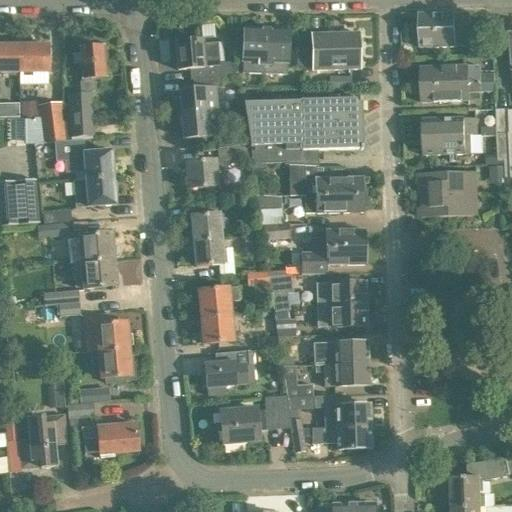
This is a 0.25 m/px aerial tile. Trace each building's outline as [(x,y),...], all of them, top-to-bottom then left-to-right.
[(419,15),(420,49),(471,48),(470,27),(489,26),(489,18),(470,18),(470,13),(419,15)] [(242,74),(264,75),(265,30),(243,29),(242,40),(242,51),(241,64),(242,64),(242,74)] [(265,30),(264,75),(286,76),(286,66),(287,64),(288,31),(265,30)] [(311,35),(311,71),(358,70),(357,34),(311,35)] [(242,51),(242,40),(230,40),(231,51),(242,51)] [(192,81),(220,78),(234,76),(233,64),(217,65),(215,41),(201,42),(201,41),(175,43),(175,47),(173,47),(174,59),(176,59),(177,71),(188,70),(189,81),(192,81)] [(0,73),(19,73),(19,46),(0,46),(0,73)] [(19,46),(19,73),(19,85),(47,85),(47,46),(19,46)] [(80,95),(68,95),(70,138),(92,137),(90,95),(94,90),(94,80),(105,79),(102,46),(78,48),(81,81),(82,81),(80,83),(80,95)] [(297,47),(297,71),(307,71),(307,47),(297,47)] [(421,69),(422,87),(494,85),(493,70),(479,70),(466,69),(430,70),(421,69)] [(178,101),(179,116),(216,112),(214,89),(221,88),(220,78),(192,81),(193,90),(179,92),(180,101),(178,101)] [(323,89),(347,91),(348,81),(324,79),(323,89)] [(494,85),(422,87),(422,104),(467,104),(467,102),(479,102),(479,92),(494,92),(494,85)] [(299,102),(243,103),(252,164),(265,163),(290,166),(290,168),(302,168),(314,168),(313,151),(362,150),(361,148),(360,103),(360,100),(360,99),(299,101),(299,102)] [(0,101),(0,116),(19,116),(18,101),(0,101)] [(37,101),(21,101),(21,116),(37,115),(37,101)] [(38,107),(39,118),(42,145),(66,142),(61,104),(38,107)] [(496,136),(496,142),(497,158),(497,163),(504,163),(504,164),(505,182),(511,181),(511,111),(508,111),(508,110),(495,111),(496,128),(496,136)] [(217,136),(218,149),(247,146),(245,133),(218,136),(216,112),(179,116),(180,131),(182,130),(183,140),(217,136)] [(464,119),(423,121),(423,141),(467,139),(468,137),(477,137),(476,120),(464,120),(464,119)] [(496,136),(496,128),(481,128),(481,136),(496,136)] [(483,142),(496,142),(496,136),(481,136),(477,137),(468,137),(467,139),(423,141),(424,157),(449,156),(449,164),(457,163),(456,156),(465,156),(465,155),(483,155),(483,142)] [(84,171),(85,180),(113,179),(112,175),(115,175),(114,165),(112,164),(110,152),(83,153),(81,141),(51,145),(52,161),(64,160),(65,173),(84,171)] [(214,161),(186,164),(188,190),(216,188),(215,173),(225,172),(225,160),(248,158),(247,146),(218,149),(217,150),(218,161),(214,161)] [(501,167),(489,168),(490,177),(502,177),(501,167)] [(302,168),(290,168),(290,198),(305,198),(306,198),(362,196),(361,179),(315,180),(314,181),(314,168),(302,168)] [(420,175),(421,197),(475,196),(475,173),(420,175)] [(113,179),(85,180),(71,182),(74,209),(87,208),(115,206),(114,193),(116,193),(115,182),(113,183),(113,179)] [(36,181),(0,183),(0,227),(40,224),(36,181)] [(243,183),(229,186),(232,199),(246,196),(243,183)] [(306,198),(305,198),(305,214),(315,214),(317,215),(362,214),(362,196),(306,198)] [(475,196),(421,197),(421,219),(476,218),(475,196)] [(68,212),(42,214),(43,226),(66,225),(69,224),(68,212)] [(190,217),(192,242),(219,239),(217,214),(190,217)] [(281,224),(261,226),(263,242),(289,240),(287,224),(281,224)] [(66,225),(43,226),(37,226),(35,226),(35,227),(37,240),(68,237),(66,225)] [(257,225),(242,226),(243,238),(258,237),(257,225)] [(308,245),(308,252),(363,249),(363,231),(323,232),(323,236),(314,236),(314,245),(308,245)] [(71,249),(72,264),(113,261),(111,234),(78,237),(78,248),(71,249)] [(258,237),(243,238),(244,249),(259,248),(258,237)] [(219,239),(192,242),(195,268),(230,265),(229,247),(220,248),(219,239)] [(363,249),(308,252),(299,252),(300,274),(327,273),(326,267),(364,266),(363,249)] [(113,261),(72,264),(74,280),(81,279),(82,290),(116,287),(113,261)] [(245,276),(246,287),(266,285),(265,274),(245,276)] [(270,294),(275,322),(288,320),(287,309),(289,308),(288,294),(292,294),(291,276),(268,278),(270,294)] [(316,284),(316,307),(365,305),(365,297),(364,297),(364,283),(316,284)] [(237,288),(197,291),(199,319),(231,316),(229,303),(238,303),(237,288)] [(44,307),(58,306),(78,304),(77,291),(43,294),(44,307)] [(58,306),(59,313),(59,318),(79,316),(78,304),(58,306)] [(365,305),(316,307),(317,329),(365,328),(365,313),(365,305)] [(87,353),(89,353),(128,349),(127,346),(131,346),(130,336),(126,337),(125,323),(114,324),(113,316),(84,319),(87,353)] [(231,316),(199,319),(202,345),(233,342),(231,316)] [(275,322),(278,340),(295,340),(294,321),(288,320),(275,322)] [(257,338),(258,351),(276,350),(274,336),(257,338)] [(366,343),(312,345),(313,366),(314,366),(367,365),(366,343)] [(128,349),(89,353),(90,363),(99,362),(100,379),(104,379),(105,383),(135,381),(134,363),(129,364),(128,349)] [(251,353),(238,354),(238,363),(251,362),(251,353)] [(283,358),(283,368),(294,368),(294,358),(283,358)] [(204,375),(200,375),(202,388),(206,388),(206,389),(207,389),(207,397),(224,396),(223,388),(253,385),(251,366),(233,367),(233,363),(203,365),(204,375)] [(367,365),(314,366),(314,374),(322,373),(322,388),(368,387),(367,365)] [(283,368),(282,368),(287,398),(312,398),(311,386),(296,386),(295,368),(294,368),(283,368)] [(46,377),(48,408),(63,407),(61,376),(46,377)] [(80,392),(81,404),(107,402),(106,389),(80,392)] [(312,398),(287,398),(289,411),(322,410),(322,408),(335,407),(335,397),(312,398)] [(258,432),(290,428),(290,420),(289,411),(287,398),(265,400),(266,411),(257,412),(257,410),(219,413),(222,446),(258,442),(258,432)] [(91,404),(67,407),(69,429),(75,428),(77,419),(93,418),(91,404)] [(335,407),(322,408),(322,410),(323,429),(369,428),(369,406),(335,407)] [(25,418),(27,441),(17,442),(15,419),(4,420),(7,451),(17,449),(19,470),(40,468),(40,469),(57,468),(55,446),(65,445),(63,417),(43,418),(43,417),(25,418)] [(299,419),(290,420),(290,428),(291,432),(301,430),(299,419)] [(84,429),(84,438),(98,438),(99,459),(113,458),(113,453),(137,451),(135,425),(97,427),(97,428),(84,429)] [(310,430),(301,430),(291,432),(294,454),(304,452),(302,438),(311,437),(311,447),(336,446),(336,451),(370,450),(369,428),(323,429),(323,430),(310,430)] [(450,495),(451,509),(485,507),(485,495),(480,495),(479,482),(511,473),(511,461),(506,462),(505,461),(505,460),(504,460),(503,460),(501,460),(490,462),(490,460),(466,465),(466,479),(450,480),(450,485),(448,486),(448,494),(450,495)] [(318,511),(310,511),(372,511),(372,504),(346,505),(344,501),(334,502),(332,505),(318,506),(318,511)]
